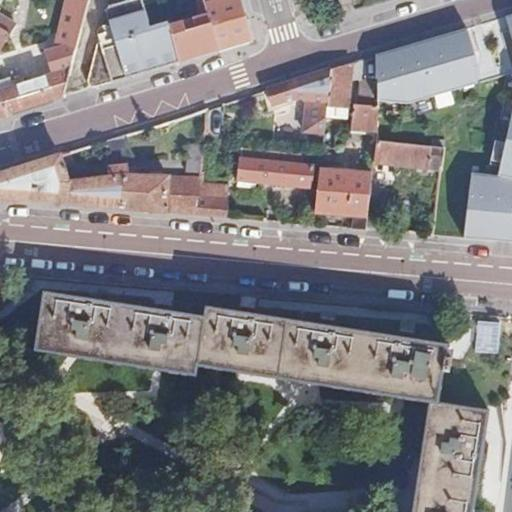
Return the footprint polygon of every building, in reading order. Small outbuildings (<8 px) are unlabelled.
[(0,0),(0,58),(9,45),(3,42),(5,37),(0,33),(0,0)] [(89,0),(88,0),(70,0),(67,11),(58,52),(50,56),(55,74),(71,69),(89,0)] [(154,72),(181,63),(170,27),(165,11),(146,17),(141,0),(129,0),(110,6),(109,12),(117,39),(100,44),(88,91),(154,72)] [(241,0),(202,0),(207,16),(184,22),(177,0),(161,0),(170,27),(181,63),(252,41),(241,0)] [(511,11),(495,17),(511,69),(511,68),(511,11)] [(478,19),(371,53),(384,95),(418,104),(497,79),(478,19)] [(332,70),(328,102),(327,116),(347,117),(350,89),(352,64),(332,70)] [(18,85),(0,90),(0,118),(64,98),(71,69),(55,74),(49,76),(18,85)] [(274,88),(279,103),(292,99),(328,102),(332,70),(274,88)] [(378,107),(378,79),(366,79),(365,107),(378,107)] [(274,88),(266,91),(271,106),(279,103),(274,88)] [(511,89),(504,88),(503,93),(483,176),(511,181),(511,89)] [(378,107),(365,107),(352,107),(351,133),(378,133),(378,107)] [(222,117),(211,115),(210,128),(221,129),(222,117)] [(126,135),(104,142),(106,162),(129,159),(126,135)] [(433,150),(402,146),(379,143),(378,148),(375,164),(428,171),(433,150)] [(199,173),(202,146),(187,145),(185,171),(199,173)] [(375,164),(378,148),(365,146),(363,162),(375,164)] [(332,147),(323,147),(322,157),(332,158),(332,147)] [(300,154),(242,148),(241,157),(238,157),(234,182),(311,190),(314,166),(299,164),(300,154)] [(433,150),(428,171),(438,173),(444,151),(433,150)] [(64,184),(61,156),(29,166),(0,174),(0,199),(194,216),(198,183),(198,176),(136,177),(126,177),(125,170),(125,168),(107,171),(108,181),(64,184)] [(354,217),(353,230),(366,231),(372,190),(374,176),(321,171),(316,213),(354,217)] [(463,172),(451,234),(511,239),(511,181),(483,176),(463,172)] [(198,183),(194,216),(227,219),(230,187),(198,183)] [(372,190),(366,231),(379,232),(385,191),(372,190)] [(430,408),(412,511),(472,511),(488,410),(442,403),(450,344),(204,307),(203,318),(43,293),(35,352),(194,377),(195,369),(430,408)]
